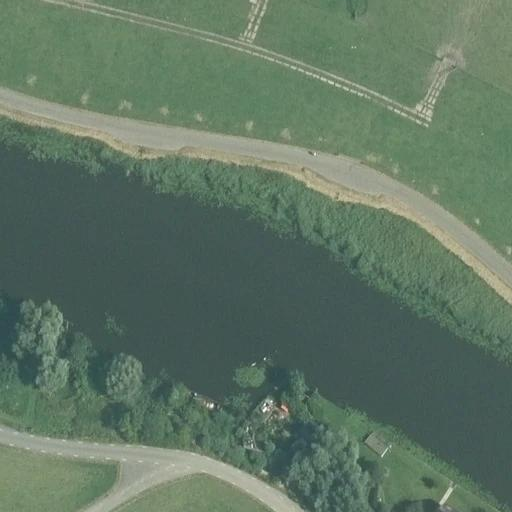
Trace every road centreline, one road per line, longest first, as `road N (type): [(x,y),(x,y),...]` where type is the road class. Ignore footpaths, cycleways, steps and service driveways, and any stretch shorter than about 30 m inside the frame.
road 1 (tertiary): [(511,277),(414,199),(350,171),(0,93)]
road 2 (unclassified): [(284,511),(240,480),(187,460),(0,434)]
